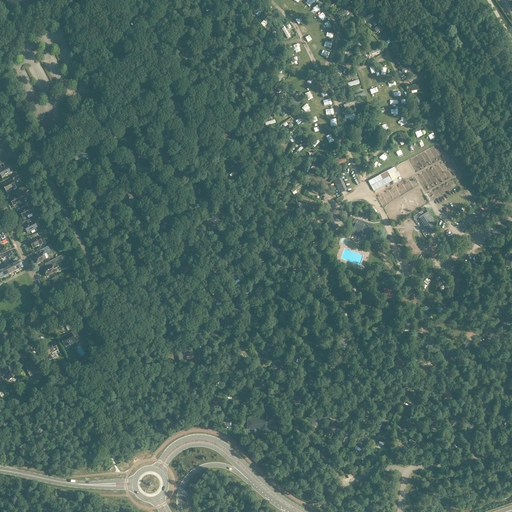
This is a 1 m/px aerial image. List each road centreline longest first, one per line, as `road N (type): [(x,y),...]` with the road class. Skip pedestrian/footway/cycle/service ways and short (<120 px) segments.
road 1 (primary): [(506,511),(511,13),(503,0)]
road 2 (residential): [(53,313),(95,292),(99,280),(0,85)]
road 3 (primary): [(305,511),(209,437),(176,442),(153,468)]
road 4 (residential): [(53,313),(0,195)]
